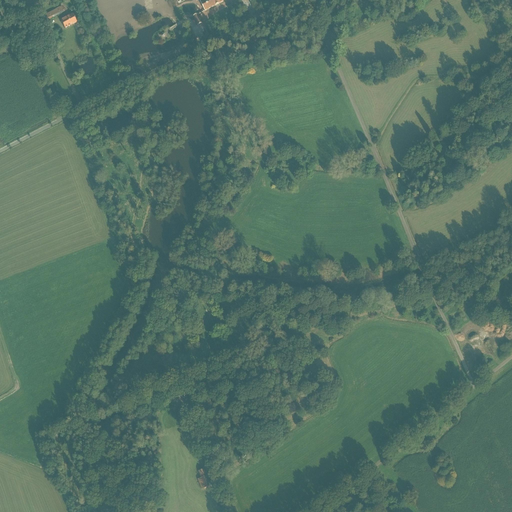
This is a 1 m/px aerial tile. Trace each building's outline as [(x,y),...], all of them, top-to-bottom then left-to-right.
[(225,0),(203,0),(200,2),(205,11),(225,0)] [(45,21),(64,11),(61,7),(43,16),(45,21)] [(74,13),(72,14),(60,20),(64,28),(76,22),(75,20),(77,19),(74,13)] [(202,23),(197,14),(193,16),(198,25),(202,23)] [(166,378),(171,376),(164,358),(160,360),(166,378)] [(204,469),(198,471),(201,478),(197,479),(201,490),(211,486),(204,469)]
